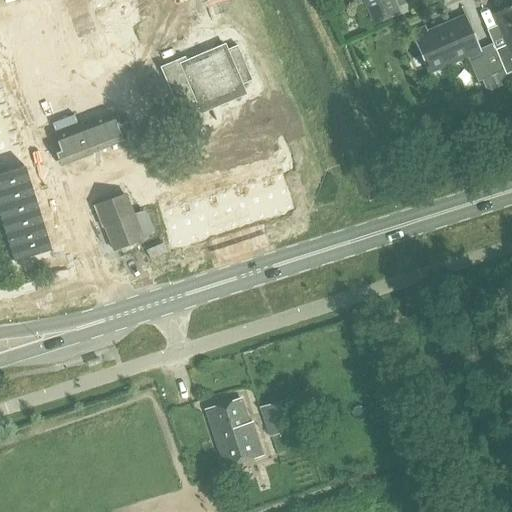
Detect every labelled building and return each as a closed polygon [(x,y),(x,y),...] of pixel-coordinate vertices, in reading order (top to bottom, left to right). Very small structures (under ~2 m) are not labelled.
[(126,0),(95,0),(100,15),(128,8),(126,0)] [(362,0),(373,25),(400,14),(394,0),(362,0)] [(84,1),(73,4),(75,11),(86,8),(84,1)] [(207,21),(225,29),(232,14),(215,6),(207,21)] [(509,43),(495,49),(504,71),(505,75),(511,72),(511,7),(496,14),(509,43)] [(86,8),(75,11),(76,19),(88,16),(86,8)] [(32,16),(0,27),(0,41),(36,29),(32,16)] [(88,16),(76,19),(78,26),(90,23),(88,16)] [(477,81),(504,71),(495,49),(494,49),(492,44),(480,48),(474,34),(470,36),(462,17),(428,32),(425,25),(411,31),(426,66),(425,67),(428,69),(430,67),(466,51),(468,56),(467,57),(477,81)] [(44,47),(65,42),(59,19),(39,24),(44,47)] [(90,23),(78,26),(80,33),(92,31),(90,23)] [(105,38),(108,50),(115,48),(112,36),(105,38)] [(105,38),(97,39),(101,51),(108,50),(105,38)] [(97,39),(90,41),(93,53),(101,51),(97,39)] [(90,41),(83,43),(86,55),(93,53),(90,41)] [(161,67),(179,108),(198,100),(197,98),(205,94),(209,104),(239,91),(237,87),(253,80),(239,45),(228,50),(226,45),(209,52),(210,55),(189,63),(186,56),(161,67)] [(159,52),(162,60),(173,55),(170,47),(159,52)] [(50,110),(77,112),(80,65),(67,65),(66,92),(52,91),(50,110)] [(274,89),(269,78),(261,82),(266,93),(274,89)] [(279,100),(274,89),(266,93),(271,104),(279,100)] [(0,102),(0,117),(10,115),(5,101),(0,102)] [(0,117),(0,132),(14,128),(10,115),(0,117)] [(54,136),(64,163),(90,153),(89,152),(122,140),(112,115),(80,126),(54,136)] [(300,127),(305,138),(312,135),(308,124),(300,127)] [(0,132),(0,148),(19,142),(14,128),(0,132)] [(305,138),(309,149),(317,145),(312,135),(305,138)] [(0,148),(0,164),(23,157),(19,142),(0,148)] [(309,149),(314,159),(321,156),(317,145),(309,149)] [(314,159),(318,170),(326,167),(321,156),(314,159)] [(0,174),(0,190),(31,181),(26,166),(0,174)] [(64,179),(75,174),(73,166),(61,171),(64,179)] [(61,171),(60,167),(52,170),(56,181),(64,179),(61,171)] [(263,183),(273,214),(301,205),(291,174),(263,183)] [(0,190),(0,206),(35,195),(31,181),(0,190)] [(263,183),(235,191),(245,222),(273,214),(263,183)] [(208,200),(218,231),(245,222),(235,191),(208,200)] [(104,226),(113,250),(156,233),(147,209),(133,214),(125,194),(94,206),(102,227),(104,226)] [(0,206),(4,220),(40,208),(35,195),(0,206)] [(180,209),(190,240),(218,231),(208,200),(180,209)] [(4,220),(9,234),(44,222),(40,208),(4,220)] [(9,234),(13,247),(49,236),(44,222),(9,234)] [(13,247),(18,262),(53,250),(49,236),(13,247)] [(175,240),(178,252),(186,250),(183,238),(175,240)] [(88,281),(85,273),(74,277),(77,285),(88,281)] [(66,288),(77,285),(74,277),(63,280),(66,288)] [(66,288),(63,280),(52,284),(55,292),(66,288)] [(55,292),(52,284),(41,287),(44,295),(55,292)] [(44,295),(41,287),(30,291),(33,299),(44,295)] [(22,302),(33,299),(30,291),(19,294),(22,302)] [(259,407),(268,437),(303,426),(292,396),(259,407)] [(206,410),(224,466),(262,454),(251,422),(248,423),(240,398),(206,410)] [(287,489),(276,491),(280,511),(291,510),(287,489)] [(249,508),(250,511),(264,511),(261,503),(249,508)]
